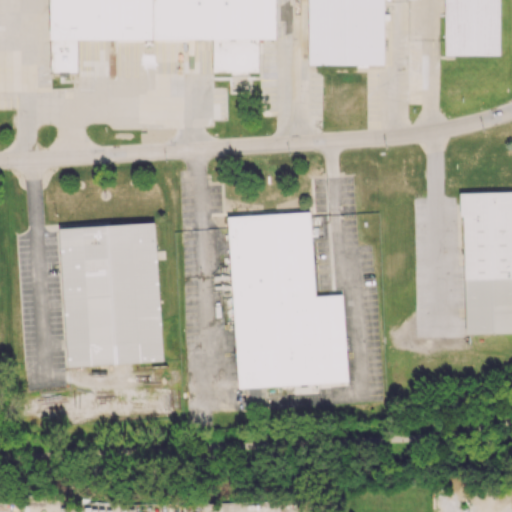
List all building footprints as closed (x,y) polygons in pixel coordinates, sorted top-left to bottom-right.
[(154,36),(49,36),(49,0),(276,0),(276,43),(154,42),(154,36)] [(308,0),(308,64),(383,64),(383,0),(308,0)] [(445,0),(498,0),(498,55),(445,55),(445,0)] [(231,76),(231,91),(249,91),(248,75),(231,76)] [(465,334),(511,332),(511,191),(461,193),(465,334)] [(237,387),(293,385),(293,394),(319,393),(319,386),(347,385),(343,295),(314,296),(310,212),(228,216),(237,387)] [(163,361),(155,222),(59,227),(67,366),(163,361)]
